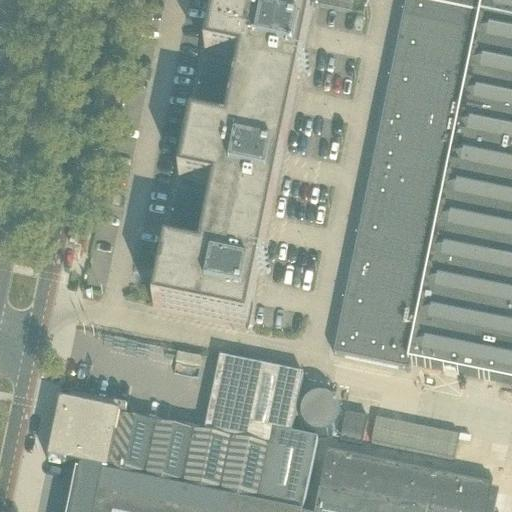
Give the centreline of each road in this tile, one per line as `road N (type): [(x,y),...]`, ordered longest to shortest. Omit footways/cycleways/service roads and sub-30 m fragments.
road 1 (tertiary): [(40,351),(110,0)]
road 2 (tertiary): [(47,0),(0,231)]
road 3 (tertiary): [(8,511),(40,351)]
